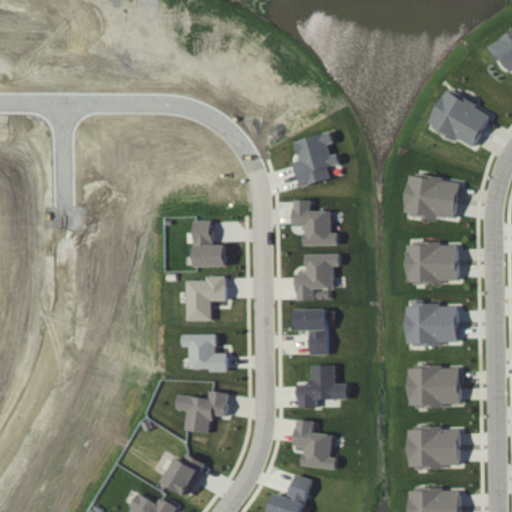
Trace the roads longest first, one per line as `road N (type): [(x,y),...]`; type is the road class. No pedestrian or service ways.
road 1 (residential): [(219,511),(265,429),(261,189),(250,149)]
road 2 (residential): [(499,511),(494,210),(511,149)]
road 3 (residential): [(250,149),(230,126),(178,105),(0,104)]
